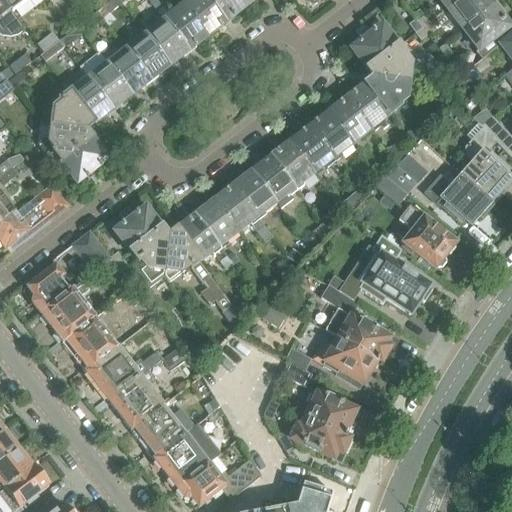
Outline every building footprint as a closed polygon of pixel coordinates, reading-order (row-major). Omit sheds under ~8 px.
[(0,0),(0,37),(2,39),(9,40),(17,37),(24,32),(9,13),(0,0)] [(25,0),(0,0),(9,13),(25,0)] [(46,0),(56,12),(63,7),(58,0),(46,0)] [(94,0),(101,8),(111,0),(94,0)] [(97,13),(95,15),(101,22),(105,19),(119,7),(114,0),(101,10),(97,13)] [(168,14),(167,15),(155,0),(154,0),(149,5),(161,20),(185,51),(189,48),(193,47),(195,49),(197,47),(195,45),(205,37),(182,8),(170,17),(168,14)] [(219,25),(223,22),(206,0),(192,0),(182,8),(205,37),(215,29),(217,32),(218,30),(217,29),(219,25)] [(232,17),(243,8),(236,0),(206,0),(223,22),(226,19),(230,19),(231,20),(233,19),(232,17)] [(236,0),(243,8),(252,1),(254,3),(256,1),(254,0),(236,0)] [(437,0),(446,12),(461,0),(437,0)] [(461,0),(446,12),(462,32),(494,7),(488,0),(461,0)] [(494,7),(462,32),(463,33),(478,52),(474,55),(480,62),(493,52),(494,53),(500,49),(511,40),(505,33),(504,34),(503,34),(499,28),(502,25),(500,22),(503,20),(505,20),(505,18),(503,18),(495,8),(496,8),(495,6),(494,7)] [(63,7),(56,12),(64,23),(71,18),(63,7)] [(421,31),(428,26),(419,13),(412,19),(415,23),(421,31)] [(84,24),(81,26),(88,34),(90,32),(102,23),(101,22),(95,15),(92,17),(84,24)] [(155,29),(144,37),(167,66),(178,58),(180,60),(182,58),(180,57),(182,52),(185,51),(161,20),(154,25),(153,26),(155,29)] [(415,23),(409,27),(415,35),(421,31),(415,23)] [(428,26),(421,31),(427,38),(434,33),(428,26)] [(511,40),(500,49),(511,63),(511,27),(508,31),(505,33),(511,40)] [(366,73),(397,49),(381,28),(372,35),(369,30),(365,34),(363,30),(362,31),(357,36),(356,35),(355,36),(358,39),(354,42),(357,46),(349,52),(366,73)] [(77,30),(60,43),(66,50),(83,37),(77,30)] [(421,31),(415,35),(421,43),(427,38),(421,31)] [(128,45),(123,50),(146,80),(152,76),(156,75),(158,77),(159,76),(158,74),(167,66),(144,37),(139,32),(126,42),(128,45)] [(52,35),(36,47),(42,55),(57,43),(52,35)] [(42,55),(38,58),(44,65),(63,50),(57,43),(42,55)] [(397,49),(366,73),(368,76),(373,77),(373,80),(372,80),(371,81),(372,81),(408,86),(419,87),(422,69),(410,68),(405,60),(397,49)] [(104,57),(101,60),(106,67),(128,95),(136,90),(141,86),(143,88),(145,87),(143,85),(145,82),(146,80),(123,50),(115,55),(112,51),(104,57)] [(480,62),(472,68),(479,76),(499,60),(493,52),(480,62)] [(98,57),(79,71),(80,72),(85,79),(108,109),(113,104),(115,107),(117,106),(116,105),(122,100),(128,95),(106,67),(101,60),(98,57)] [(23,58),(8,69),(13,77),(28,65),(23,58)] [(80,72),(61,87),(68,96),(90,125),(102,116),(103,116),(105,115),(103,113),(108,109),(85,79),(80,72)] [(511,72),(503,79),(511,90),(511,72)] [(6,73),(0,77),(0,87),(7,82),(11,79),(6,73)] [(13,91),(26,81),(20,73),(8,83),(13,91)] [(364,88),(388,118),(389,117),(399,109),(406,104),(408,86),(372,81),(371,81),(371,82),(371,83),(373,83),(372,86),(368,85),(364,88)] [(7,82),(0,87),(0,103),(14,92),(13,91),(8,83),(7,82)] [(349,102),(347,104),(371,134),(378,129),(377,127),(388,118),(364,88),(353,97),(351,94),(349,96),(351,98),(349,102)] [(49,128),(49,129),(82,133),(91,127),(90,125),(68,96),(57,105),(57,106),(51,110),(49,128)] [(363,140),(371,134),(347,104),(343,107),(337,108),(336,106),(334,107),(336,110),(327,116),(351,147),(362,138),(363,140)] [(450,114),(457,122),(464,115),(456,108),(450,114)] [(472,121),(471,122),(476,126),(480,131),(493,121),(492,120),(488,116),(486,113),(485,111),(472,121)] [(339,156),(351,147),(327,116),(315,126),(314,123),(312,125),(313,127),(312,131),(309,133),(333,164),(341,158),(339,156)] [(511,159),(511,141),(493,121),(480,131),(493,145),(510,162),(511,159)] [(473,165),(460,179),(492,208),(501,198),(510,205),(511,202),(511,186),(503,178),(507,173),(503,170),(504,168),(495,160),(494,162),(490,159),(486,164),(481,159),(493,145),(480,131),(476,126),(465,139),(471,145),(466,150),(465,158),(473,165)] [(48,138),(36,147),(53,169),(59,164),(88,141),(85,137),(82,133),(49,129),(49,130),(48,138)] [(417,142),(410,132),(403,137),(410,146),(417,142)] [(326,170),(333,164),(309,133),(304,137),(299,136),(298,135),(297,136),(299,139),(289,146),(312,176),(324,167),(326,170)] [(99,167),(105,162),(88,141),(59,164),(75,185),(82,180),(85,183),(89,180),(92,183),(100,178),(97,174),(102,170),(99,167)] [(275,159),(272,162),(295,193),(303,188),(301,185),(312,176),(289,146),(278,154),(276,152),(275,153),(277,156),(275,159)] [(394,146),(386,152),(393,161),(401,155),(394,146)] [(0,178),(10,171),(21,162),(18,158),(7,162),(0,167),(0,178)] [(262,167),(251,175),(275,205),(279,211),(291,201),(289,198),(295,193),(272,162),(268,165),(263,164),(262,163),(260,164),(262,167)] [(406,198),(416,187),(394,168),(384,180),(406,198)] [(15,178),(10,172),(10,171),(0,178),(0,185),(2,188),(15,178)] [(371,173),(375,180),(379,177),(374,171),(371,173)] [(235,191),(233,192),(257,223),(258,222),(265,217),(263,214),(275,205),(251,175),(242,183),(240,180),(238,181),(240,183),(238,188),(235,191)] [(440,179),(423,197),(436,208),(437,207),(446,215),(459,227),(464,222),(470,227),(477,218),(480,221),(492,208),(460,179),(451,190),(440,179)] [(397,209),(406,198),(384,180),(373,191),(397,209)] [(12,215),(0,224),(0,249),(3,254),(27,235),(30,239),(68,209),(51,186),(13,216),(12,215)] [(211,203),(236,236),(245,229),(248,226),(266,249),(273,244),(257,223),(233,192),(232,193),(226,193),(225,192),(223,193),(223,194),(219,197),(211,203)] [(0,198),(0,224),(12,215),(12,214),(0,198)] [(338,208),(345,216),(355,208),(347,200),(338,208)] [(195,219),(194,219),(219,252),(220,252),(226,247),(224,244),(236,236),(211,203),(199,212),(199,211),(197,213),(199,215),(195,219)] [(122,224),(109,234),(127,258),(160,233),(148,216),(142,209),(132,216),(127,210),(117,217),(122,224)] [(444,261),(456,247),(410,209),(398,224),(411,234),(402,246),(435,272),(437,270),(441,271),(445,266),(444,261)] [(319,224),(327,234),(337,226),(329,216),(319,224)] [(177,230),(173,232),(198,265),(203,261),(210,256),(211,258),(219,252),(194,219),(189,223),(187,221),(185,222),(186,223),(177,230)] [(164,276),(163,281),(166,285),(178,277),(180,278),(189,271),(205,292),(198,297),(207,308),(213,304),(216,308),(222,315),(230,309),(225,302),(226,301),(198,265),(173,232),(169,236),(168,236),(164,276)] [(168,236),(165,239),(160,233),(127,258),(137,271),(133,274),(147,291),(163,281),(164,276),(168,236)] [(319,243),(312,234),(303,241),(310,250),(319,243)] [(107,260),(88,236),(88,235),(69,249),(70,250),(75,256),(79,262),(70,273),(80,285),(103,268),(110,263),(107,260)] [(379,260),(358,292),(382,308),(385,302),(409,318),(419,303),(423,306),(432,293),(428,290),(428,289),(414,280),(402,272),(393,266),(400,254),(380,239),(370,254),(379,260)] [(70,250),(64,254),(71,259),(75,256),(70,250)] [(292,253),(286,260),(296,268),(302,260),(292,253)] [(121,263),(118,260),(116,256),(112,259),(111,258),(107,260),(110,263),(114,268),(121,263)] [(231,256),(225,260),(230,267),(231,268),(237,264),(231,256)] [(225,260),(218,266),(223,272),(230,267),(225,260)] [(121,278),(114,268),(110,263),(103,268),(115,283),(121,278)] [(122,272),(125,269),(121,263),(114,268),(121,278),(125,276),(122,272)] [(53,268),(24,290),(31,301),(30,302),(30,306),(38,316),(38,317),(71,292),(70,291),(53,268)] [(126,297),(132,292),(122,279),(116,284),(126,297)] [(332,280),(326,289),(337,296),(343,287),(332,280)] [(71,292),(38,317),(61,346),(94,321),(79,303),(88,296),(80,285),(71,292)] [(357,308),(337,296),(326,289),(319,301),(336,311),(343,316),(344,315),(350,319),(357,308)] [(143,306),(127,318),(138,331),(153,320),(143,306)] [(258,321),(279,332),(286,319),(266,308),(258,321)] [(324,331),(323,333),(333,339),(334,340),(376,364),(380,367),(390,351),(385,348),(389,342),(388,341),(375,333),(376,332),(373,330),(373,329),(359,320),(358,322),(356,320),(355,321),(350,319),(344,315),(343,316),(336,311),(332,317),(324,331)] [(83,374),(115,349),(94,321),(61,346),(60,347),(81,375),(83,374)] [(314,356),(310,363),(359,392),(363,384),(365,383),(367,382),(370,377),(371,373),(371,372),(376,364),(334,340),(333,342),(330,347),(322,343),(314,356)] [(169,347),(160,354),(164,359),(173,352),(169,347)] [(146,373),(160,362),(156,358),(155,356),(134,371),(117,348),(115,349),(83,374),(105,402),(92,412),(93,414),(140,378),(146,373)] [(169,374),(186,362),(176,349),(173,352),(164,359),(160,362),(169,374)] [(286,367),(303,375),(309,362),(289,352),(283,365),(287,366),(286,367)] [(310,378),(303,375),(286,367),(281,380),(304,392),(310,378)] [(148,389),(155,384),(146,373),(140,378),(93,414),(96,417),(109,407),(129,433),(161,408),(162,407),(148,389)] [(357,414),(328,400),(314,394),(302,419),(345,439),(357,414)] [(214,404),(204,409),(208,416),(218,411),(214,404)] [(129,433),(128,434),(151,463),(152,462),(193,430),(179,412),(170,419),(162,408),(129,433)] [(218,411),(207,419),(212,426),(222,418),(218,411)] [(350,441),(345,439),(302,419),(291,442),(284,439),(278,442),(287,457),(288,457),(293,447),(333,466),(336,458),(341,461),(350,441)] [(193,430),(152,462),(174,491),(204,468),(207,466),(219,456),(197,427),(193,430)] [(0,433),(0,432),(0,464),(16,453),(10,445),(14,442),(4,430),(0,433)] [(21,454),(18,455),(16,453),(0,464),(0,490),(1,492),(30,470),(23,462),(24,457),(21,454)] [(258,479),(253,470),(248,463),(227,480),(222,473),(212,480),(204,468),(174,491),(183,502),(186,502),(189,501),(196,510),(219,493),(227,504),(258,479)] [(38,472),(34,472),(32,469),(30,470),(1,492),(2,493),(0,494),(0,500),(9,511),(16,511),(22,508),(23,510),(36,500),(35,498),(47,488),(40,480),(41,476),(38,472)] [(327,511),(332,496),(302,487),(295,510),(293,510),(291,511),(283,511),(327,511)]
